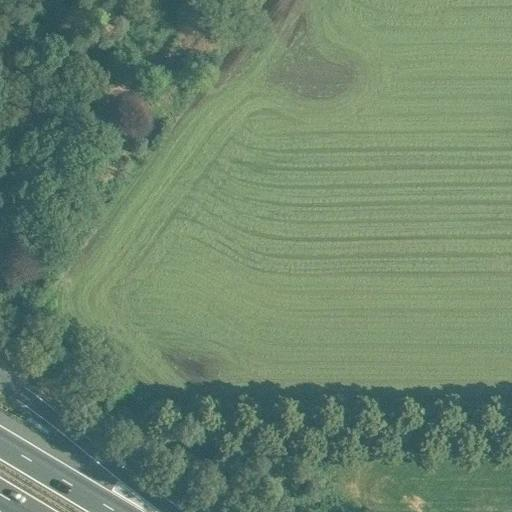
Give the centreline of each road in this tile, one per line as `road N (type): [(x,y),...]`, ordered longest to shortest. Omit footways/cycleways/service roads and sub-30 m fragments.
road 1 (track): [(242,430),(511,431)]
road 2 (motorway): [(169,511),(35,403)]
road 3 (motorway): [(116,511),(0,442)]
